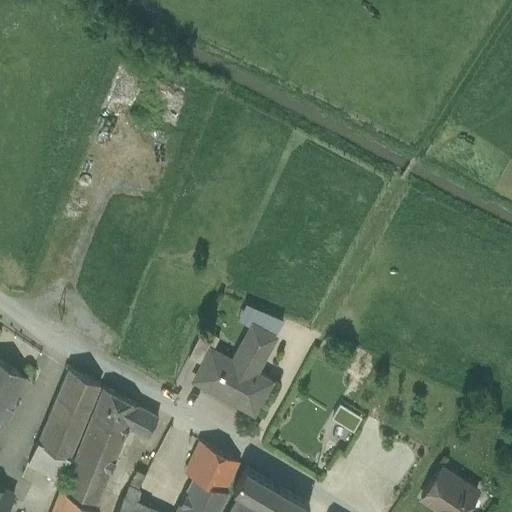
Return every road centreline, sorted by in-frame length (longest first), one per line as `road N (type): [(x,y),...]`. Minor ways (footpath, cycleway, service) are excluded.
road 1 (track): [(250,453),(410,159),(511,0)]
road 2 (unclassified): [(345,511),(44,337),(0,302)]
road 3 (track): [(116,150),(44,337)]
